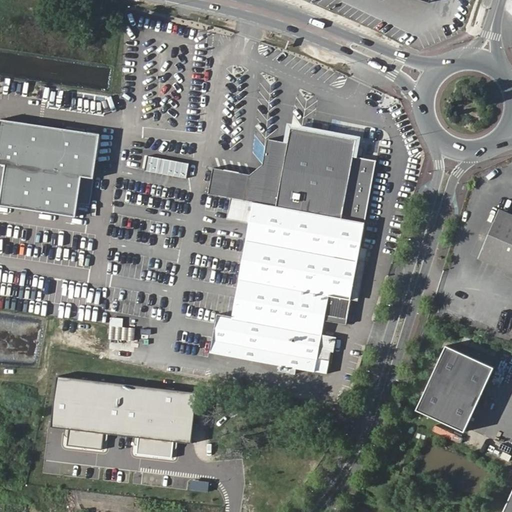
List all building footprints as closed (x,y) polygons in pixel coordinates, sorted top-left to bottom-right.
[(101,133),(1,118),(0,123),(0,163),(7,165),(1,204),(76,215),(78,202),(90,204),(101,133)] [(358,146),(290,135),(288,147),(268,144),(263,169),(268,175),(257,181),(249,179),(250,177),(212,170),(208,196),(252,203),(233,317),(218,314),(212,353),(328,372),(330,361),(316,358),(324,315),(349,320),(377,162),(355,158),(358,146)] [(188,176),(189,160),(142,156),(140,171),(188,176)] [(486,253),(498,259),(511,219),(511,209),(503,206),(486,253)] [(511,219),(498,259),(511,264),(511,219)] [(124,339),(125,319),(114,318),(112,338),(124,339)] [(453,344),(421,409),(469,432),(500,367),(453,344)] [(203,396),(63,380),(57,431),(198,447),(203,396)] [(511,511),(511,493),(502,511),(511,511)]
